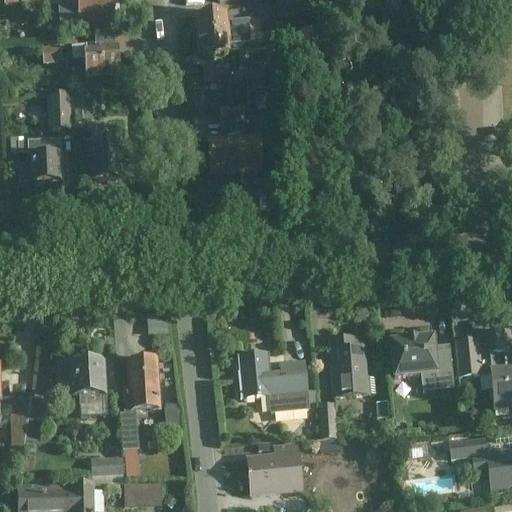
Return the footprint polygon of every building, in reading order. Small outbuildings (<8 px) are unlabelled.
[(63,0),(64,9),(58,9),(60,28),(82,25),(82,19),(111,16),(109,0),(63,0)] [(303,1),(275,3),(276,19),(304,17),(303,1)] [(247,31),(247,21),(228,23),(228,26),(224,26),(223,14),(195,16),(197,36),(220,34),(230,33),(247,31)] [(220,34),(197,36),(198,56),(226,54),(225,42),(229,42),(229,45),(248,44),(247,31),(230,33),(220,34)] [(96,46),(70,49),(71,62),(83,61),(85,78),(116,75),(114,48),(113,38),(95,40),(96,46)] [(263,50),(238,52),(238,64),(264,63),(263,50)] [(61,51),(42,53),(43,67),(62,66),(61,51)] [(228,67),(202,69),(203,86),(229,85),(228,67)] [(264,68),(250,69),(252,93),(267,92),(264,68)] [(38,72),(38,82),(60,81),(60,72),(38,72)] [(88,87),(70,88),(70,97),(89,96),(88,87)] [(91,106),(91,98),(70,99),(71,124),(92,123),(92,122),(91,106)] [(71,124),(70,99),(48,100),(49,135),(72,134),(71,124)] [(233,152),(230,110),(218,111),(220,125),(221,137),(208,138),(209,145),(208,145),(209,177),(234,176),(233,152)] [(244,110),(230,110),(233,152),(234,176),(259,175),(258,143),(244,143),(243,130),(232,130),(232,125),(244,125),(244,110)] [(90,146),(86,146),(87,161),(91,160),(92,183),(120,182),(120,180),(130,180),(129,166),(119,166),(118,145),(103,146),(102,130),(90,130),(90,146)] [(26,145),(17,145),(18,157),(27,158),(28,172),(18,172),(19,187),(32,186),(35,190),(41,189),(43,186),(62,185),(60,145),(26,147),(26,145)] [(264,178),(209,178),(209,192),(264,193),(264,178)] [(478,344),(456,345),(458,380),(473,379),(492,377),(495,411),(510,410),(509,403),(511,402),(511,373),(499,375),(498,358),(510,357),(508,334),(477,337),(478,344)] [(390,347),(394,381),(434,376),(436,393),(453,391),(449,352),(433,354),(432,343),(432,341),(430,341),(430,342),(417,343),(416,342),(405,344),(391,346),(391,345),(390,346),(390,347)] [(373,397),(372,384),(365,385),(362,351),(355,352),(354,342),(329,343),(332,381),(330,382),(331,400),(373,397)] [(266,358),(238,361),(240,377),(242,378),(243,385),(240,385),(241,402),(269,399),(271,416),(308,412),(303,366),(280,369),(281,378),(269,380),(266,358)] [(159,412),(155,364),(152,364),(149,361),(143,361),(142,365),(128,366),(130,395),(124,395),(126,421),(118,422),(120,452),(136,450),(134,414),(159,412)] [(73,369),(57,370),(58,387),(70,387),(71,400),(80,399),(81,425),(108,423),(106,382),(103,382),(102,367),(83,368),(81,366),(75,366),(73,369)] [(0,428),(1,428),(0,404),(0,402),(9,402),(9,387),(0,387),(0,428)] [(51,392),(52,424),(65,424),(64,392),(51,392)] [(13,420),(13,421),(11,420),(12,454),(24,453),(31,403),(13,403),(13,409),(13,420)] [(31,403),(24,453),(24,455),(35,457),(38,433),(47,427),(47,426),(50,406),(31,403)] [(333,409),(318,411),(321,443),(335,442),(333,409)] [(449,464),(462,462),(471,461),(473,480),(479,479),(487,477),(490,498),(508,495),(507,489),(511,488),(511,458),(498,461),(497,454),(485,455),(484,443),(479,444),(460,446),(447,448),(449,464)] [(282,460),(247,464),(250,498),(301,493),(296,448),(280,450),(282,460)] [(121,462),(101,463),(92,463),(92,486),(98,486),(124,485),(121,462)] [(426,501),(425,506),(448,511),(451,511),(456,491),(421,482),(417,498),(426,501)] [(58,511),(58,487),(17,488),(18,511),(58,511)] [(58,487),(58,511),(92,511),(92,487),(68,488),(68,487),(58,487)]
